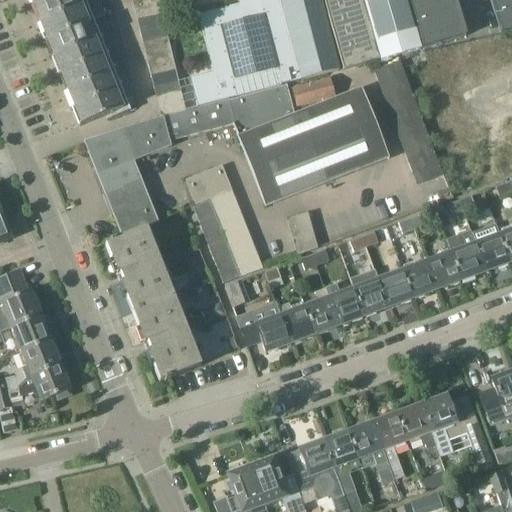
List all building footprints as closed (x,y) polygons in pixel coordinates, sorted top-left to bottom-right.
[(36,23),(85,2),(84,0),(43,0),(29,6),(36,23)] [(92,19),(103,15),(97,0),(90,0),(85,2),(92,19)] [(158,0),(131,0),(134,9),(159,3),(158,0)] [(194,107),(298,79),(276,0),(234,0),(236,5),(209,12),(195,17),(210,74),(187,80),(194,107)] [(278,0),(299,80),(337,70),(318,0),(278,0)] [(322,0),(341,70),(377,61),(359,0),(322,0)] [(454,0),(407,0),(413,15),(455,2),(454,0)] [(511,1),(494,8),(501,34),(511,31),(511,1)] [(44,40),(92,19),(85,2),(36,23),(44,40)] [(455,2),(413,15),(423,49),(466,36),(455,2)] [(159,3),(134,9),(136,20),(162,14),(159,3)] [(162,14),(136,20),(139,31),(164,25),(162,14)] [(51,57),(99,37),(92,19),(44,40),(51,57)] [(164,25),(139,31),(142,43),(167,37),(164,25)] [(58,74),(106,54),(99,37),(51,57),(58,74)] [(167,37),(142,43),(145,54),(170,48),(167,37)] [(170,48),(145,54),(147,65),(173,59),(170,48)] [(65,91),(113,71),(106,54),(58,74),(63,86),(65,91)] [(173,59),(147,65),(150,77),(175,70),(173,59)] [(400,63),(374,73),(378,84),(404,74),(400,63)] [(175,70),(150,77),(153,88),(178,82),(175,70)] [(71,108),(120,88),(113,71),(65,91),(71,108)] [(404,74),(378,84),(382,96),(408,86),(404,74)] [(296,108),(333,97),(327,77),(290,87),(296,108)] [(178,82),(153,88),(155,99),(181,93),(178,82)] [(293,116),(285,85),(185,111),(160,118),(118,129),(84,141),(106,195),(140,181),(131,161),(170,145),(233,124),(265,207),(387,159),(360,88),(293,116)] [(408,86),(382,96),(386,106),(386,107),(413,97),(408,86)] [(106,119),(128,110),(120,88),(71,108),(78,125),(104,114),(106,119)] [(181,93),(155,99),(160,118),(185,111),(181,93)] [(413,97),(386,107),(391,118),(417,108),(413,97)] [(417,108),(391,118),(395,130),(421,119),(417,108)] [(421,119),(395,130),(399,141),(425,131),(421,119)] [(425,131),(399,141),(403,152),(430,142),(425,131)] [(430,142),(403,152),(407,163),(434,153),(430,142)] [(434,153),(407,163),(412,175),(438,165),(434,153)] [(438,165),(412,175),(416,186),(442,176),(438,165)] [(261,269),(220,167),(185,181),(195,205),(210,199),(241,277),(261,269)] [(500,200),(511,196),(508,184),(495,189),(500,200)] [(463,214),(475,209),(471,198),(459,202),(463,214)] [(123,235),(157,221),(148,200),(114,214),(123,235)] [(223,283),(240,277),(208,202),(192,208),(223,283)] [(451,218),(463,214),(459,202),(447,207),(451,218)] [(298,256),(318,248),(307,213),(287,219),(298,256)] [(0,243),(10,239),(0,214),(0,243)] [(414,232),(426,227),(422,216),(410,220),(414,232)] [(402,236),(414,232),(410,220),(398,225),(402,236)] [(160,264),(146,228),(115,240),(114,238),(109,240),(110,242),(104,245),(118,280),(160,264)] [(510,263),(511,262),(511,231),(500,236),(510,263)] [(368,249),(378,245),(374,233),(363,237),(368,249)] [(462,281),(486,272),(475,245),(471,233),(459,238),(463,250),(452,254),(462,281)] [(486,272),(510,263),(500,236),(475,245),(486,272)] [(341,259),(368,249),(363,237),(336,247),(341,259)] [(316,267),(328,263),(324,252),(312,256),(316,267)] [(436,291),(462,281),(452,254),(426,264),(436,291)] [(304,272),(316,267),(312,256),(300,261),(304,272)] [(131,314),(173,297),(160,264),(118,280),(131,314)] [(413,299),(436,291),(426,264),(403,272),(413,299)] [(268,286),(281,281),(277,269),(264,274),(268,286)] [(6,330),(11,328),(41,317),(37,307),(41,305),(36,294),(32,295),(31,292),(27,293),(18,271),(0,278),(0,301),(6,318),(2,320),(6,330)] [(364,318),(388,309),(378,281),(375,272),(350,281),(353,290),(364,318)] [(388,309),(413,299),(403,272),(378,281),(388,309)] [(232,311),(246,306),(237,283),(223,289),(232,311)] [(340,295),(336,286),(326,290),(339,327),(364,318),(353,290),(340,295)] [(314,336),(339,327),(326,290),(315,294),(318,303),(304,308),(314,336)] [(145,349),(187,332),(173,297),(131,314),(145,349)] [(290,345),(280,317),(276,305),(264,310),(268,321),(255,326),(265,354),(290,345)] [(290,345),(314,336),(304,308),(280,317),(290,345)] [(220,309),(212,312),(215,319),(223,316),(220,309)] [(20,353),(51,341),(41,317),(11,328),(20,353)] [(159,382),(200,366),(187,332),(145,349),(159,382)] [(233,340),(226,343),(231,354),(238,351),(233,340)] [(26,380),(60,366),(51,341),(20,353),(26,366),(21,368),(26,380)] [(70,390),(60,366),(26,380),(18,388),(6,390),(4,379),(0,379),(0,410),(10,408),(8,400),(36,393),(41,402),(55,396),(57,401),(70,396),(68,391),(70,390)] [(511,420),(511,372),(491,380),(490,380),(493,389),(494,389),(479,395),(487,419),(490,428),(491,428),(511,420)] [(6,390),(18,388),(15,376),(4,379),(6,390)] [(451,409),(446,396),(421,405),(440,456),(441,458),(454,453),(450,441),(467,435),(481,471),(493,467),(468,398),(455,404),(457,407),(451,409)] [(440,456),(421,405),(397,414),(407,443),(421,438),(433,459),(440,456)] [(393,481),(394,481),(403,478),(396,459),(392,448),(407,443),(397,414),(372,423),(393,481)] [(393,481),(372,423),(347,432),(357,461),(372,456),(382,485),(393,481)] [(346,474),(343,466),(357,461),(347,432),(323,441),(343,497),(355,492),(348,474),(346,474)] [(343,497),(323,441),(298,450),(312,489),(325,485),(331,501),(343,497)] [(498,467),(499,466),(507,463),(504,455),(499,452),(495,454),(493,454),(498,467)] [(272,460),(250,468),(264,505),(282,499),(286,511),(304,511),(291,476),(280,481),(272,460)] [(266,511),(264,505),(250,468),(228,476),(234,495),(235,498),(227,501),(227,500),(226,500),(220,502),(213,505),(215,509),(216,511),(266,511)] [(511,511),(511,505),(505,493),(507,492),(501,473),(490,477),(497,496),(503,511),(511,511)] [(425,492),(434,490),(429,477),(421,480),(425,492)] [(483,489),(480,481),(467,485),(470,494),(483,489)] [(437,495),(430,497),(435,511),(438,510),(442,509),(437,495)] [(503,511),(497,496),(489,498),(494,511),(491,511),(503,511)]
